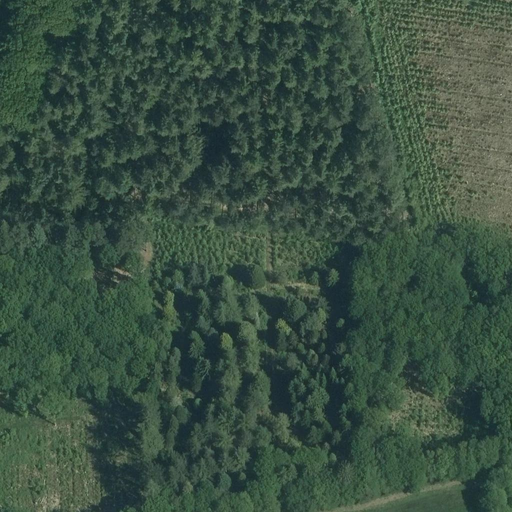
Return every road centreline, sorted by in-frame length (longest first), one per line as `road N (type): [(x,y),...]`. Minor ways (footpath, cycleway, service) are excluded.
road 1 (track): [(69,0),(10,171),(511,243)]
road 2 (track): [(259,0),(266,206)]
